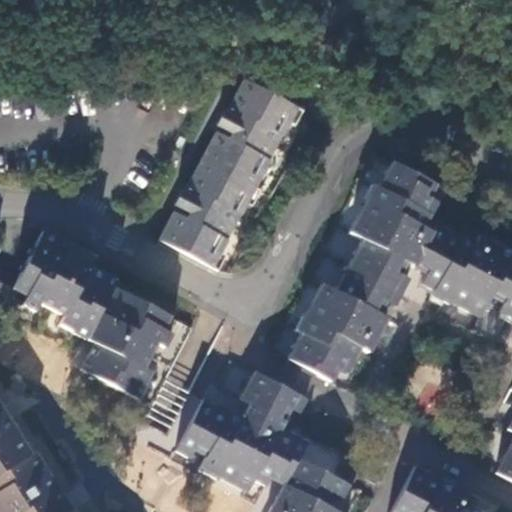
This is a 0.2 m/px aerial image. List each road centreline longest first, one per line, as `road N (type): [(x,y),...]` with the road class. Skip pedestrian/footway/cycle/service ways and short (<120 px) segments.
road 1 (residential): [(242,297),(262,292),(272,279),(362,117),(392,111),(511,159)]
road 2 (residential): [(242,297),(266,358),(511,494)]
road 3 (residential): [(0,203),(58,209),(242,297)]
